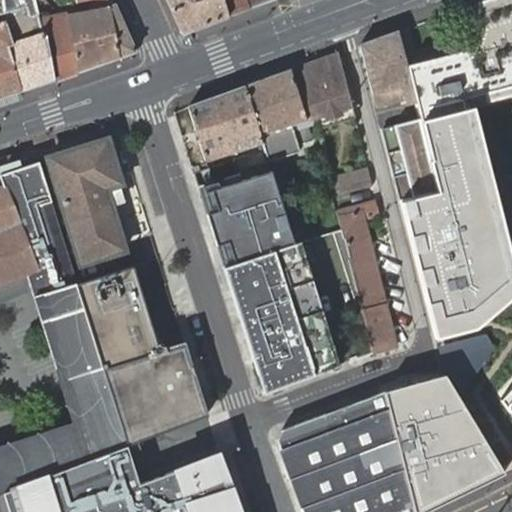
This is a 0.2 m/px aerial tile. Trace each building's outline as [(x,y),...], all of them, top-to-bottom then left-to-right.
[(0,0),(0,97),(19,91),(9,48),(12,47),(5,14),(2,0),(0,0)] [(9,48),(19,91),(53,80),(47,36),(44,37),(41,20),(40,17),(36,0),(2,0),(5,14),(12,47),(9,48)] [(120,18),(112,0),(76,0),(77,4),(96,1),(98,10),(41,20),(44,37),(47,36),(53,80),(127,55),(120,18)] [(166,0),(181,35),(226,18),(220,0),(166,0)] [(220,0),(226,18),(278,0),(220,0)] [(407,72),(418,114),(472,102),(475,113),(511,102),(511,0),(491,0),(485,2),(481,55),(407,72)] [(407,72),(398,35),(359,48),(375,110),(403,103),(404,107),(415,104),(407,72)] [(338,58),(289,75),(306,125),(310,136),(319,133),(316,122),(352,109),(338,58)] [(289,75),(281,77),(299,127),(306,125),(289,75)] [(281,77),(245,90),(266,155),(274,153),(269,137),(291,129),(299,127),(281,77)] [(245,90),(188,110),(207,164),(254,148),(257,159),(262,174),(271,170),(266,155),(245,90)] [(472,102),(418,114),(421,124),(438,191),(399,201),(435,336),(477,327),(511,292),(511,260),(490,172),(475,113),(472,102)] [(316,122),(319,133),(355,121),(352,109),(316,122)] [(421,124),(382,133),(399,201),(438,191),(421,124)] [(299,127),(291,129),(298,150),(313,145),(310,136),(306,125),(299,127)] [(106,140),(46,159),(80,265),(123,251),(109,205),(123,201),(118,185),(120,185),(106,140)] [(254,148),(207,164),(210,174),(257,159),(254,148)] [(0,177),(0,176),(0,285),(35,270),(37,270),(35,265),(43,262),(44,266),(46,270),(46,275),(47,277),(47,278),(48,278),(48,287),(47,287),(48,294),(49,304),(51,311),(51,312),(53,320),(49,321),(75,405),(80,403),(87,412),(85,413),(87,415),(89,420),(90,424),(81,427),(83,432),(75,434),(73,429),(68,431),(62,436),(57,442),(48,454),(41,466),(35,481),(31,495),(29,509),(28,511),(239,511),(219,457),(155,481),(141,487),(128,445),(117,410),(77,285),(40,164),(0,177)] [(198,201),(224,271),(298,244),(272,174),(198,201)] [(334,205),(373,194),(369,179),(328,189),(334,205)] [(371,341),(374,355),(397,351),(365,224),(380,220),(376,205),(336,214),(339,221),(342,234),(349,260),(371,341)] [(333,206),(312,210),(316,225),(336,220),(333,206)] [(296,245),(224,271),(265,396),(339,369),(298,244),(296,245)] [(0,305),(30,292),(71,425),(0,447),(0,511),(28,511),(29,509),(31,495),(35,481),(41,466),(48,454),(57,442),(62,436),(68,431),(73,429),(75,434),(83,432),(81,427),(90,424),(89,420),(87,415),(85,413),(87,412),(80,403),(75,405),(49,321),(53,320),(51,312),(51,311),(49,304),(48,294),(47,287),(48,287),(48,278),(47,278),(46,275),(46,270),(44,266),(43,262),(35,265),(37,270),(35,270),(0,285),(0,305)] [(117,410),(128,445),(208,419),(196,381),(184,345),(165,351),(159,333),(152,335),(131,268),(77,285),(117,410)] [(445,374),(388,395),(417,511),(429,511),(505,475),(445,374)] [(511,386),(503,398),(511,410),(511,386)] [(417,511),(388,395),(285,432),(282,433),(278,443),(303,511),(417,511)]
